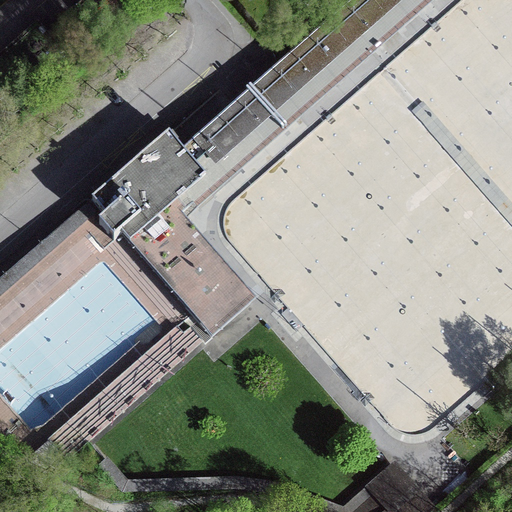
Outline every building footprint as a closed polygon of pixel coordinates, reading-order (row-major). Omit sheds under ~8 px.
[(169,135),(0,282),(0,307),(99,224),(114,241),(121,235),(212,338),(256,299),(186,219),(436,0),(349,0),(343,6),(344,8),(182,150),(177,144),(171,138),(169,135)] [(135,2),(133,0),(88,0),(77,10),(99,35),(135,2)] [(61,49),(39,24),(9,50),(0,58),(0,100),(1,101),(61,49)] [(105,461),(100,466),(123,492),(214,489),(228,489),(235,489),(249,490),(262,492),(285,498),(322,511),(356,511),(376,495),(371,489),(344,511),(343,511),(281,490),(262,485),(249,483),(236,481),(217,482),(126,484),(105,461)] [(371,489),(376,495),(356,511),(426,511),(430,509),(415,491),(395,468),(371,489)]
